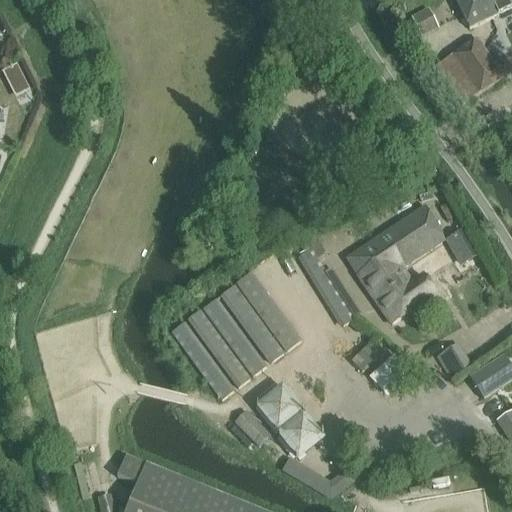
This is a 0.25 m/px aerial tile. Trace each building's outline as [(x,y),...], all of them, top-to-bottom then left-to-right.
[(468,29),(471,33),(511,14),(511,0),(456,0),(455,1),(468,29)] [(413,20),(423,40),(440,32),(430,11),(413,20)] [(435,71),(461,110),(503,81),(477,43),(435,71)] [(347,263),(392,328),(435,298),(424,280),(412,288),(401,272),(444,244),(426,211),(347,263)] [(301,260),(343,330),(354,323),(311,254),(301,260)] [(265,272),(242,290),(290,353),(312,337),(265,272)] [(222,299),(271,367),(284,357),(234,290),(222,299)] [(204,312),(254,380),(267,370),(217,302),(204,312)] [(189,324),(239,391),(250,383),(201,315),(189,324)] [(172,336),(222,404),(234,395),(184,327),(172,336)] [(355,361),(365,372),(385,354),(375,343),(355,361)] [(389,398),(414,375),(396,356),(371,378),(389,398)] [(511,372),(504,361),(470,382),(484,403),(511,385),(511,372)] [(272,391),(250,409),(291,458),(313,440),(272,391)] [(235,427),(259,450),(270,438),(247,415),(235,427)] [(511,415),(497,425),(511,448),(511,415)] [(127,511),(250,511),(125,461),(117,481),(137,489),(127,511)] [(290,463),(283,475),(332,504),(355,487),(346,474),(330,486),(290,463)] [(98,503),(100,511),(113,511),(110,499),(98,503)]
